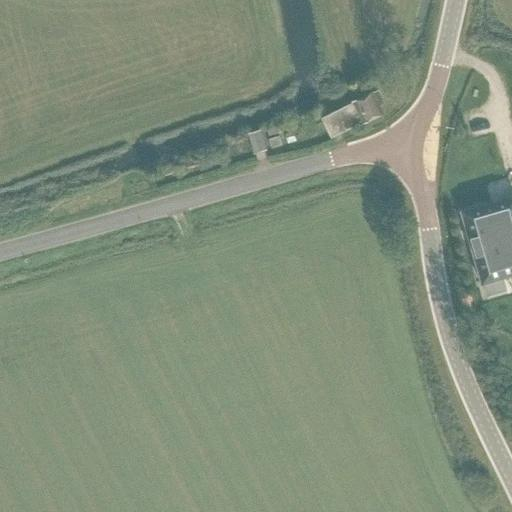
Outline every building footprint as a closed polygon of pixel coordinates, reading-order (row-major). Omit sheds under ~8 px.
[(379,106),(384,104),(378,91),(372,94),(370,89),(362,92),(365,97),(353,103),(353,104),(321,119),(331,139),(363,124),(383,114),(379,106)] [(253,155),(266,151),(260,130),(247,135),(253,155)] [(282,146),(279,137),(268,140),(271,149),(282,146)] [(200,167),(197,158),(185,161),(187,170),(200,167)] [(511,198),(460,213),(481,286),(511,277),(511,198)]
